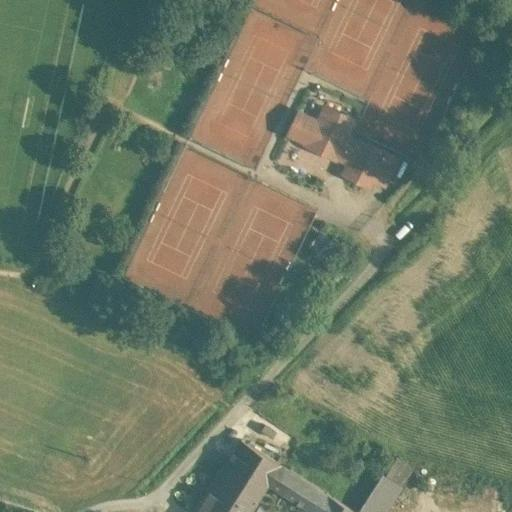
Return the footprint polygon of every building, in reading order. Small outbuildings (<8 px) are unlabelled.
[(352,119),(325,106),(307,144),(334,157),(335,154),(349,161),(343,172),(368,184),(371,177),(383,151),(359,140),(358,142),(344,135),(352,119)] [(383,151),(371,177),(383,183),(395,157),(383,151)] [(281,464),(241,439),(195,511),(250,511),(267,485),(281,464)] [(428,483),(394,461),(385,474),(402,485),(420,497),(428,483)] [(303,508),(300,511),(357,511),(281,464),(267,485),(303,508)] [(360,511),(385,511),(402,485),(385,474),(360,511)]
